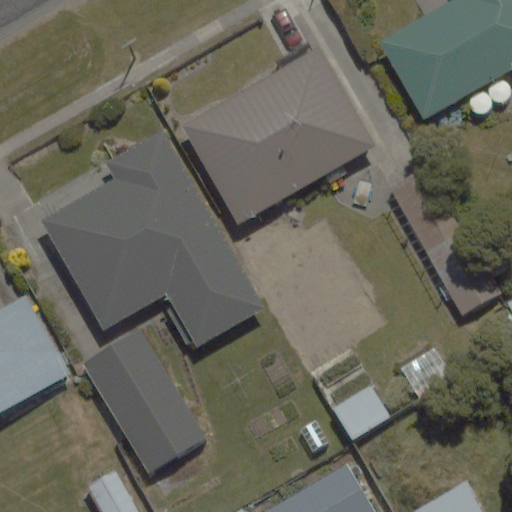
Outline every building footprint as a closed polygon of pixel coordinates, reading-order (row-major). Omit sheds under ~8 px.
[(511,0),(448,0),(383,38),(436,128),(475,105),(511,83),(511,0)] [(375,153),(321,52),(194,120),(248,222),(375,153)] [(163,139),(30,219),(104,342),(163,306),(192,353),(266,308),(163,139)] [(511,263),(453,158),(396,190),(469,321),(511,296),(511,263)] [(0,414),(71,371),(21,291),(0,304),(0,414)] [(511,359),(511,301),(487,316),(511,360),(511,359)] [(158,327),(87,370),(154,480),(225,436),(158,327)] [(468,378),(440,342),(401,373),(430,409),(468,378)] [(402,420),(376,382),(339,407),(365,445),(402,420)] [(385,511),(356,464),(277,511),(385,511)] [(152,511),(126,469),(87,493),(98,511),(152,511)] [(489,511),(473,481),(414,511),(489,511)]
